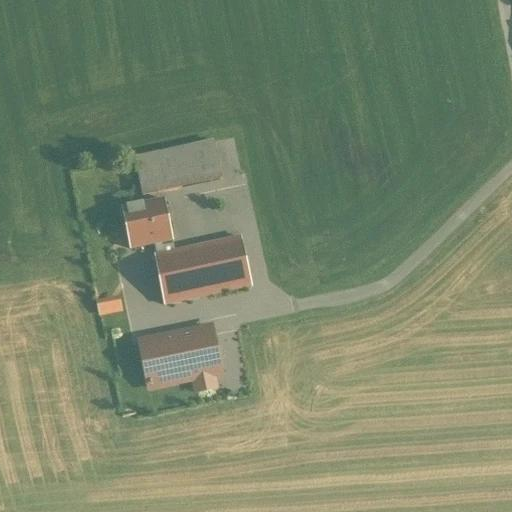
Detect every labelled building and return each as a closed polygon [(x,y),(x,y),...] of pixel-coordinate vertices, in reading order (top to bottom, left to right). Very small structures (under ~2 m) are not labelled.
[(213,143),(134,160),(142,197),(221,180),(213,143)] [(163,201),(121,210),(130,250),(154,245),(172,241),(163,201)] [(157,257),(155,258),(165,306),(251,288),(240,240),(174,253),(157,257)] [(154,245),(157,257),(174,253),(172,241),(154,245)] [(120,297),(96,300),(98,316),(122,313),(120,297)] [(211,330),(139,344),(148,390),(192,381),(195,394),(216,389),(213,376),(220,375),(211,330)]
